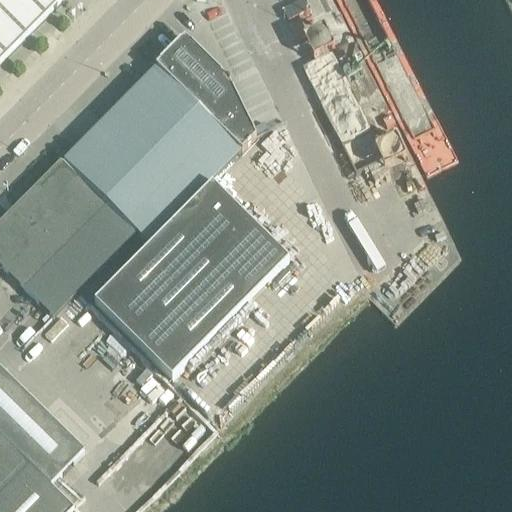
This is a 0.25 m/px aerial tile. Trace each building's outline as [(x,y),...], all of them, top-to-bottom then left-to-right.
[(0,0),(0,67),(66,0),(0,0)] [(310,11),(304,1),(282,12),(288,23),(310,11)] [(63,164),(62,165),(134,237),(136,236),(148,247),(149,246),(152,249),(94,308),(171,384),(214,341),(250,305),(251,304),(267,287),(268,288),(269,286),(268,286),(289,266),(260,236),(259,235),(259,236),(242,219),(241,218),(212,189),(211,190),(208,187),(220,175),(240,154),(241,155),(256,140),(254,135),(230,86),(230,85),(230,84),(229,83),(229,82),(228,81),(227,81),(226,81),(221,76),(184,40),(180,44),(159,65),(155,69),(156,70),(130,96),(117,109),(117,110),(104,124),(103,123),(102,124),(103,124),(86,141),(85,141),(85,142),(63,164)] [(0,269),(1,268),(52,319),(52,320),(132,239),(134,237),(62,165),(61,164),(61,165),(0,226),(0,269)] [(0,511),(71,511),(65,506),(66,505),(70,501),(72,504),(77,498),(75,496),(77,495),(61,479),(85,455),(0,372),(0,371),(0,511)]
